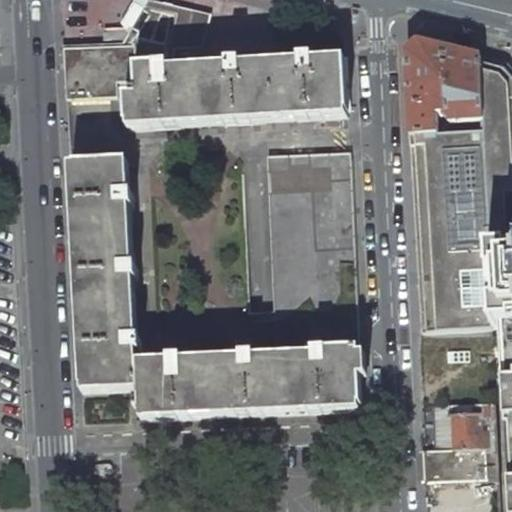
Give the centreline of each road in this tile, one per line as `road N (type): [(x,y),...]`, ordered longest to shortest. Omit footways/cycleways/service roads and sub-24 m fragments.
road 1 (residential): [(54,511),(32,0)]
road 2 (residential): [(375,0),(396,511)]
road 3 (unknown): [(104,144),(356,138)]
